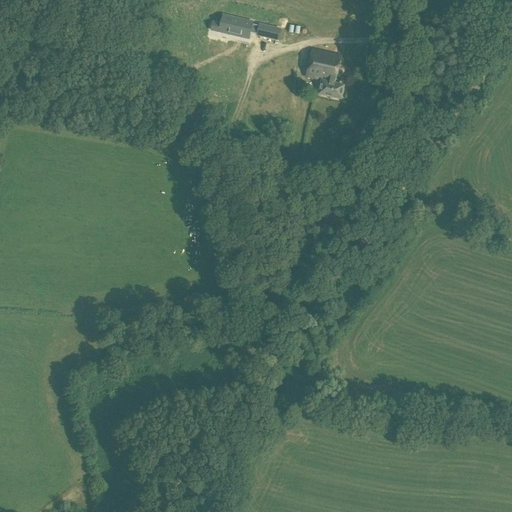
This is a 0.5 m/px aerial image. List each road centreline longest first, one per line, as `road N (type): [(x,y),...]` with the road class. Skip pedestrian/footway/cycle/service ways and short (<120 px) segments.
road 1 (track): [(214,511),(287,187),(366,179),(397,135),(395,0)]
road 2 (track): [(511,11),(379,39),(304,42),(287,187)]
